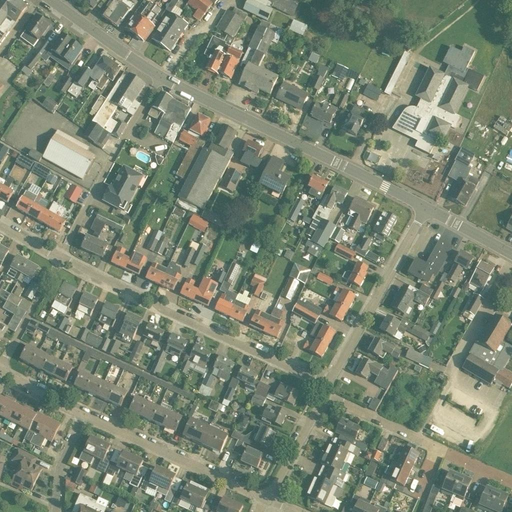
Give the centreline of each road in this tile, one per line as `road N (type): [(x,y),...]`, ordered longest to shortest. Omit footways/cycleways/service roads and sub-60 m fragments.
road 1 (secondary): [(426,207),(160,74)]
road 2 (residential): [(328,382),(60,259)]
road 3 (residential): [(160,74),(60,259)]
road 4 (residential): [(269,498),(83,413)]
road 5 (residential): [(426,207),(328,382)]
road 6 (secondary): [(160,74),(51,0)]
road 7 (residential): [(437,448),(322,393)]
road 8 (residential): [(60,259),(0,369)]
